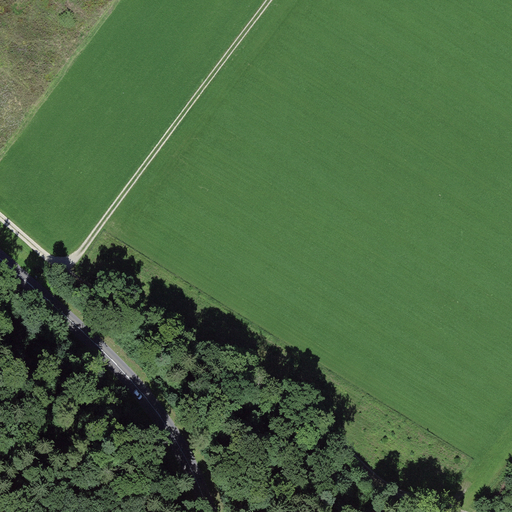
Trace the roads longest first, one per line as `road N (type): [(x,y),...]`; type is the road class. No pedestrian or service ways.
road 1 (track): [(67,271),(236,374),(372,474),(447,511)]
road 2 (track): [(67,271),(270,0)]
road 3 (tertiary): [(0,258),(141,391),(193,471),(209,511)]
